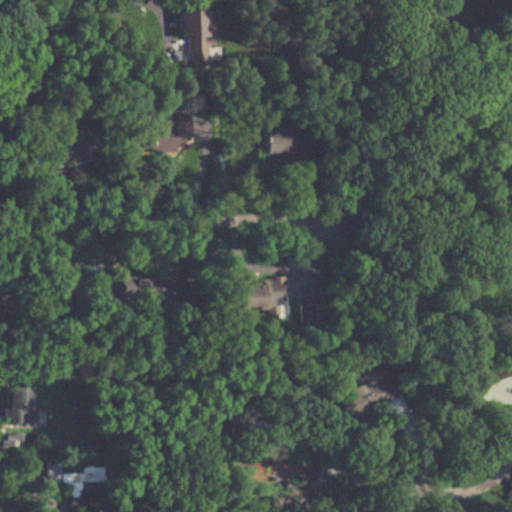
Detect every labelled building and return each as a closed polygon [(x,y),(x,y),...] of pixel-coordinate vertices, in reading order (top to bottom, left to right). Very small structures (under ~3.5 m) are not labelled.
[(177,57),(211,57),(211,25),(202,25),(202,11),(178,11),(177,57)] [(136,152),(179,152),(179,137),(188,137),(188,123),(137,122),(136,152)] [(261,134),(261,158),(307,158),(307,134),(261,134)] [(57,141),(57,151),(42,152),(43,166),(94,163),(93,140),(57,141)] [(118,275),(117,312),(163,313),(164,277),(118,275)] [(259,283),(237,284),(237,306),(284,305),(283,275),(259,276),(259,283)] [(0,277),(0,334),(8,334),(8,278),(0,277)] [(370,378),(348,388),(351,395),(338,401),(346,417),(399,394),(390,374),(372,383),(370,378)] [(33,423),(33,408),(28,408),(28,386),(3,386),(3,423),(33,423)] [(299,511),(323,476),(304,464),(284,495),(293,502),(289,508),(295,511),(299,511)] [(511,471),(501,496),(511,501),(511,471)]
